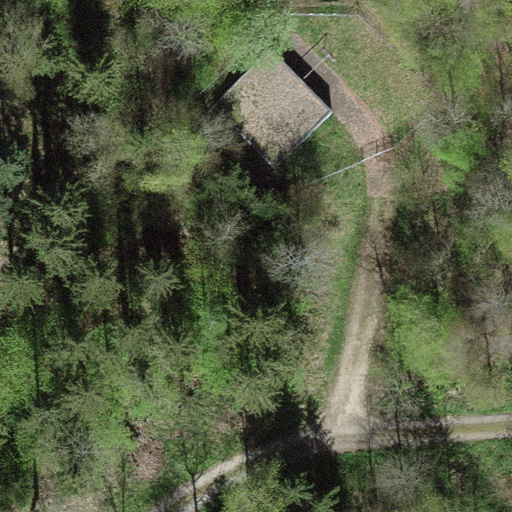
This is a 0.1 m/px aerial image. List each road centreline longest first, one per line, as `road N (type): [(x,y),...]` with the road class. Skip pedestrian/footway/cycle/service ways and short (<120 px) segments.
road 1 (track): [(281,37),(365,126),(381,172),(375,263),(339,438)]
road 2 (track): [(166,511),(262,457),(339,438),(511,425)]
